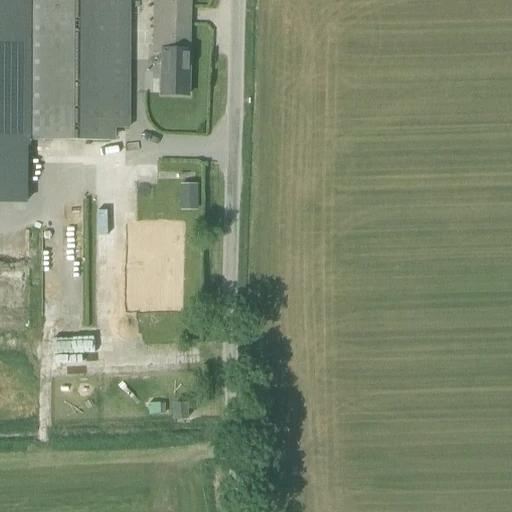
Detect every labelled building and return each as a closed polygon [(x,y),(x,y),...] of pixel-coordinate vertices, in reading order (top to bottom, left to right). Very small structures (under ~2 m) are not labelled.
[(127,129),(127,0),(0,0),(0,203),(24,204),(25,141),(110,142),(110,129),(127,129)] [(155,0),(154,46),(153,54),(162,54),(161,95),(188,96),(190,0),(155,0)] [(180,203),(180,211),(198,211),(198,197),(186,197),(180,203)] [(131,256),(130,285),(132,285),(130,341),(176,342),(177,320),(179,320),(181,258),(131,256)] [(186,404),(174,405),(175,420),(187,419),(186,404)]
